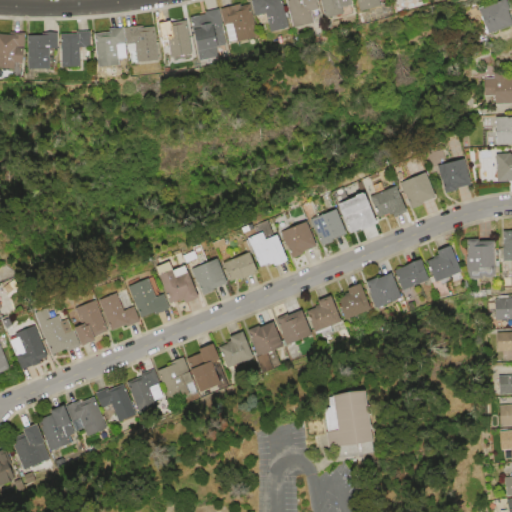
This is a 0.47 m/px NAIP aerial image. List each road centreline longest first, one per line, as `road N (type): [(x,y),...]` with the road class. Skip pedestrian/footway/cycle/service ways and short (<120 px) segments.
road 1 (residential): [(0,407),(460,219),(511,206)]
road 2 (residential): [(153,0),(0,6)]
